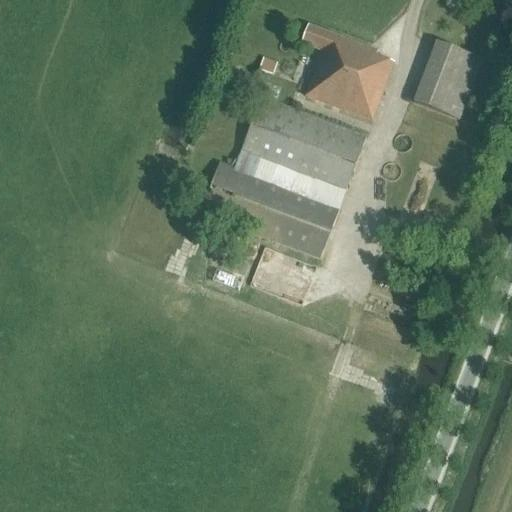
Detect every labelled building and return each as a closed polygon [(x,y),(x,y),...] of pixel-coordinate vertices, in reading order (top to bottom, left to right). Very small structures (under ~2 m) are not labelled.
[(395,63),(378,57),(380,53),(309,26),(302,45),(324,54),(308,98),(373,122),(395,63)] [(414,103),(460,121),(482,61),(436,43),(414,103)] [(260,70),(273,75),(277,63),(265,58),(260,70)] [(346,195),(368,138),(261,98),(240,155),(346,195)] [(201,217),(322,261),(339,213),(232,175),(234,169),(220,164),(201,217)] [(378,271),(366,296),(413,317),(424,292),(378,271)]
